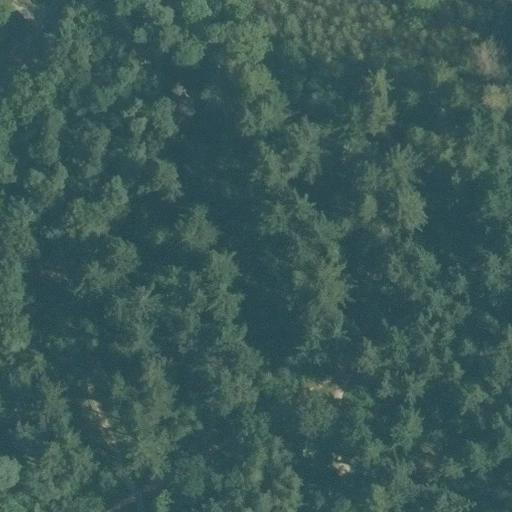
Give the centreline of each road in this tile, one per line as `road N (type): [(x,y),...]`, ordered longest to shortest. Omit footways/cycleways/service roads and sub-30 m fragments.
road 1 (track): [(329,378),(113,511)]
road 2 (track): [(511,242),(329,378)]
road 3 (track): [(363,511),(329,378)]
